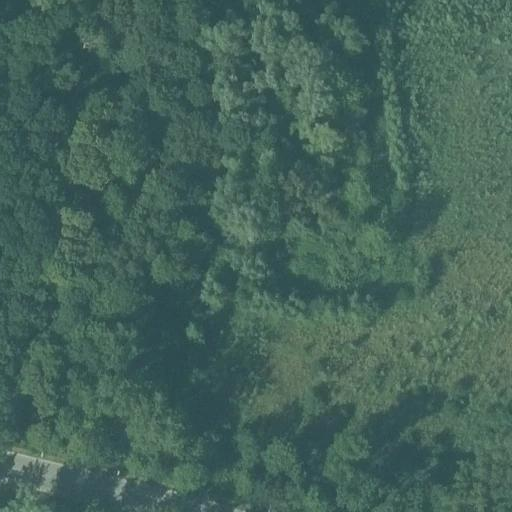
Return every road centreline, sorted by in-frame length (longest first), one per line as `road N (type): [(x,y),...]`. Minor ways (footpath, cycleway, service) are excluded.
road 1 (unclassified): [(5,465),(37,55),(54,0)]
road 2 (unclassified): [(185,511),(5,465)]
